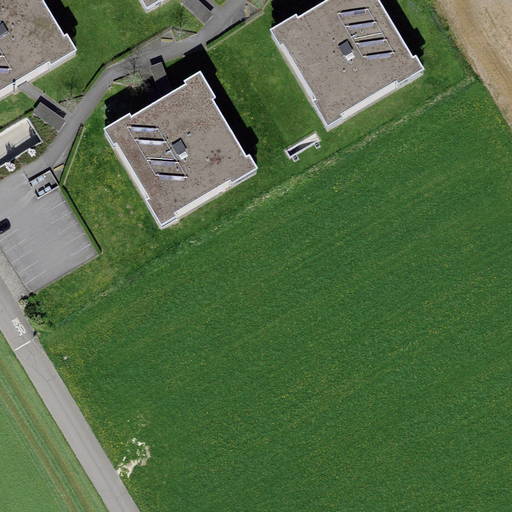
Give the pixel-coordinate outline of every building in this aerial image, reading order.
[(0,0),(0,99),(78,53),(45,0),(0,0)] [(140,0),(147,11),(165,0),(140,0)] [(197,0),(184,0),(182,3),(205,24),(213,15),(197,0)] [(319,0),(270,30),(328,126),(423,68),(382,0),(319,0)] [(151,67),(161,93),(171,90),(161,64),(151,67)] [(105,133),(163,229),(258,171),(200,76),(105,133)] [(42,104),(35,112),(59,130),(66,121),(42,104)]
